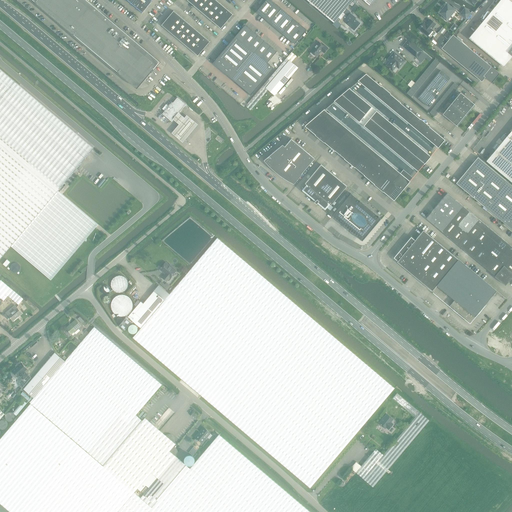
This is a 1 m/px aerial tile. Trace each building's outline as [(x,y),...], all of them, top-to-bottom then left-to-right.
[(86,0),(30,0),(38,6),(38,5),(41,8),(42,8),(67,29),(66,29),(70,32),(69,33),(92,52),(97,56),(120,76),(121,75),(137,89),(151,72),(160,62),(104,14),(104,15),(86,0)] [(125,0),(142,13),(153,0),(125,0)] [(186,0),(221,29),(233,14),(215,0),(186,0)] [(270,0),(266,0),(256,12),(263,17),(275,3),(270,0)] [(307,0),(323,13),(333,0),(307,0)] [(338,0),(325,15),(334,23),(336,20),(343,12),(352,0),(338,0)] [(504,67),(511,56),(511,1),(510,0),(500,0),(469,38),(504,67)] [(275,3),(263,17),(269,23),(281,8),(275,3)] [(447,3),(439,13),(443,15),(442,17),(447,21),(456,9),(453,6),(452,8),(447,3)] [(281,8),(269,23),(275,28),(287,14),(281,8)] [(465,8),(460,14),(466,19),(470,13),(465,8)] [(173,11),(161,25),(197,56),(210,42),(173,11)] [(287,14),(275,28),(281,33),(293,19),(287,14)] [(345,15),(339,22),(341,24),(348,29),(350,27),(354,30),(359,23),(353,18),(353,17),(350,14),(348,17),(345,15)] [(293,19),(281,33),(288,39),(300,25),(293,19)] [(333,23),(332,24),(338,29),(338,28),(341,24),(339,22),(337,20),(336,20),(334,23),(333,23)] [(424,23),(419,29),(420,30),(420,31),(422,33),(423,33),(427,36),(432,30),(432,29),(436,24),(430,20),(426,24),(424,23)] [(454,24),(450,29),(454,32),(458,27),(454,24)] [(245,25),(236,37),(242,42),(251,30),(245,25)] [(300,25),(288,39),(294,44),(306,30),(300,25)] [(251,30),(242,42),(248,47),(258,36),(251,30)] [(500,73),(453,35),(441,48),(481,82),(485,78),(489,81),(494,81),(500,73)] [(258,36),(248,47),(254,52),(264,41),(258,36)] [(236,37),(213,63),(232,79),(254,52),(248,47),(242,42),(236,37)] [(417,58),(422,51),(409,39),(403,46),(417,58)] [(264,41),(254,52),(261,58),(271,47),(264,41)] [(310,53),(310,54),(314,57),(315,57),(316,56),(321,51),(324,53),(328,48),(325,46),(324,47),(318,42),(310,51),(311,52),(310,53)] [(271,47),(261,58),(267,63),(277,52),(271,47)] [(254,52),(232,79),(251,95),(273,69),(267,63),(261,58),(254,52)] [(245,106),(248,108),(251,110),(268,90),(274,96),(298,68),(292,62),(297,56),(292,52),(245,106)] [(399,69),(405,61),(394,52),(388,59),(390,62),(387,66),(393,71),(396,66),(399,69)] [(411,97),(440,62),(435,59),(406,93),(411,97)] [(0,258),(11,246),(10,245),(58,190),(93,149),(0,69),(0,258)] [(418,98),(427,106),(450,78),(441,71),(418,98)] [(448,138),(370,72),(362,79),(442,146),(448,138)] [(455,91),(458,86),(454,83),(429,113),(434,116),(455,91)] [(353,87),(337,100),(420,170),(433,155),(353,87)] [(442,114),(456,126),(474,104),(460,93),(442,114)] [(166,104),(162,109),(164,111),(162,114),(163,114),(171,121),(172,122),(172,121),(181,110),(181,111),(182,110),(181,110),(182,109),(183,108),(184,106),(185,105),(186,105),(177,97),(174,101),(173,102),(173,103),(172,102),(168,106),(166,104)] [(413,177),(403,170),(400,173),(325,109),(306,125),(394,199),(413,177)] [(186,116),(171,134),(181,143),(197,125),(186,116)] [(511,130),(495,151),(486,161),(511,182),(511,130)] [(277,171),(282,174),(282,173),(294,183),(297,180),(302,174),(301,174),(314,158),(291,139),(285,147),(282,145),(264,160),(265,162),(266,161),(269,165),(273,168),(277,171)] [(511,185),(478,157),(456,184),(484,206),(511,229),(511,185)] [(306,185),(302,190),(315,201),(314,202),(317,204),(317,203),(325,210),(330,204),(331,205),(347,186),(321,165),(305,184),(306,185)] [(58,190),(10,245),(11,246),(51,280),(98,224),(58,190)] [(351,193),(332,215),(362,241),(381,218),(351,193)] [(505,284),(511,275),(511,246),(447,193),(426,218),(505,284)] [(411,273),(412,274),(438,243),(423,230),(415,240),(411,237),(393,258),(412,273),(411,273)] [(164,300),(141,328),(133,337),(265,449),(310,488),(394,388),(217,238),(213,242),(190,269),(182,279),(169,294),(164,300)] [(458,259),(438,243),(412,274),(432,291),(437,285),(458,259)] [(496,291),(458,259),(437,285),(454,300),(450,305),(469,322),(478,311),(479,312),(496,291)] [(170,278),(176,271),(165,262),(160,269),(165,274),(162,278),(167,281),(170,278)] [(127,285),(126,281),(124,279),(121,277),(118,276),(115,277),(112,279),(110,282),(110,285),(110,288),(112,290),(114,292),(118,293),(121,293),(124,291),(126,288),(127,285)] [(0,297),(4,301),(9,296),(18,304),(23,298),(0,279),(0,297)] [(170,286),(167,283),(166,283),(165,285),(161,281),(160,283),(167,290),(170,286)] [(136,307),(128,317),(130,319),(141,328),(164,300),(169,294),(159,285),(154,291),(152,293),(143,303),(141,301),(140,302),(138,300),(134,305),(136,307)] [(128,307),(128,303),(126,301),(123,299),(120,299),(118,300),(115,301),(113,304),(113,307),(114,310),(116,313),(118,314),(121,314),(124,314),(126,312),(128,310),(128,307)] [(13,321),(21,314),(15,306),(3,315),(4,316),(8,320),(10,318),(13,321)] [(126,318),(119,325),(125,330),(131,323),(126,318)] [(71,334),(74,332),(75,333),(78,331),(79,329),(78,328),(81,326),(76,320),(66,328),(71,334)] [(30,404),(0,438),(0,502),(10,511),(116,511),(119,509),(134,492),(115,476),(133,455),(136,452),(156,428),(145,418),(142,421),(136,415),(162,385),(152,377),(94,327),(78,346),(76,349),(65,361),(34,398),(33,399),(29,403),(30,404)] [(40,369),(24,389),(34,398),(65,361),(64,360),(66,358),(64,356),(61,358),(59,356),(55,353),(54,353),(41,369),(40,369)] [(13,371),(11,373),(14,376),(14,377),(16,375),(17,376),(18,377),(19,376),(21,379),(20,379),(19,380),(19,381),(19,382),(19,383),(19,384),(19,385),(22,388),(31,377),(28,374),(28,375),(25,371),(27,369),(20,362),(17,365),(18,366),(13,371)] [(11,391),(9,392),(12,395),(17,399),(18,397),(19,396),(11,390),(11,391)] [(22,392),(20,395),(27,401),(30,399),(22,392)] [(383,455),(363,479),(373,487),(388,469),(429,420),(397,393),(393,398),(415,417),(397,438),(383,455)] [(26,404),(23,401),(13,414),(16,416),(26,404)] [(9,412),(8,413),(7,414),(6,415),(5,416),(5,417),(6,419),(7,420),(8,421),(9,421),(11,421),(12,420),(13,419),(14,418),(14,416),(14,415),(13,414),(12,413),(11,412),(9,412)] [(388,429),(393,424),(391,422),(393,419),(387,414),(379,423),(385,428),(386,427),(388,429)] [(201,431),(195,437),(202,443),(207,437),(208,438),(212,434),(210,433),(203,427),(200,431),(201,431)] [(133,455),(115,476),(134,492),(137,488),(141,491),(146,485),(149,488),(152,484),(165,468),(176,456),(169,451),(175,444),(174,442),(175,440),(174,438),(174,436),(173,436),(171,435),(169,434),(167,434),(165,435),(156,428),(136,452),(133,455)] [(116,511),(310,511),(259,468),(258,468),(259,468),(219,434),(190,469),(185,465),(150,506),(140,498),(137,495),(134,492),(119,509),(116,511)] [(351,468),(356,472),(363,479),(383,455),(376,449),(368,457),(361,466),(356,462),(355,464),(351,468)] [(185,463),(186,464),(187,465),(189,465),(190,464),(191,463),(192,462),(193,461),(193,459),(193,458),(192,457),(192,456),(190,455),(189,454),(187,454),(186,455),(185,455),(184,456),(183,458),(183,459),(183,461),(184,462),(185,463)] [(146,491),(140,498),(150,506),(185,465),(176,456),(165,468),(152,484),(149,488),(146,491)]
